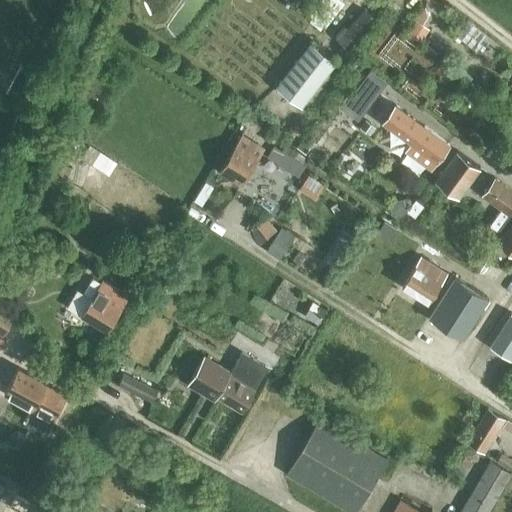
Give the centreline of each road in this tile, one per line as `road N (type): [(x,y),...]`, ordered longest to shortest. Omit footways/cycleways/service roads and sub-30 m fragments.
road 1 (residential): [(220,224),(511,410)]
road 2 (residential): [(22,358),(299,511)]
road 3 (residential): [(402,96),(511,177)]
